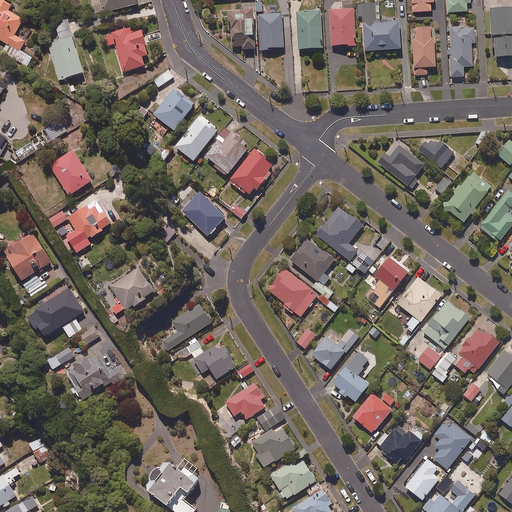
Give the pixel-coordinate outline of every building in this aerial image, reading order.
[(0,0),(0,40),(8,45),(4,52),(28,67),(33,58),(21,51),(27,42),(16,36),(25,21),(10,12),(13,7),(0,0)] [(91,0),(95,14),(140,5),(138,0),(91,0)] [(255,0),(240,0),(241,12),(230,12),(231,32),(234,31),(234,48),(245,48),(245,51),(258,50),(255,0)] [(413,0),(414,13),(433,12),(432,4),(436,4),(435,0),(413,0)] [(448,0),(448,1),(445,1),(445,14),(449,14),(467,14),(467,5),(470,5),(470,0),(448,0)] [(357,46),(355,2),(344,2),(344,10),(331,11),(332,47),(357,46)] [(382,24),(380,4),(359,5),(360,18),(365,18),(367,53),(403,50),(401,23),(382,24)] [(511,10),(490,11),(491,50),(494,50),(495,60),(511,59),(511,10)] [(324,49),(322,12),(299,13),(301,51),(324,49)] [(260,16),(262,51),(263,53),(275,52),(275,50),(286,49),(284,14),(260,16)] [(85,75),(71,21),(57,25),(62,42),(50,46),(60,81),(85,75)] [(432,28),(415,29),(417,77),(429,76),(428,69),(438,68),(436,39),(433,39),(432,28)] [(463,28),(450,28),(451,57),(450,57),(451,79),(464,78),(463,69),(473,68),(471,45),(475,45),(475,29),(463,30),(463,28)] [(133,34),(132,29),(107,35),(110,45),(115,44),(123,73),(147,67),(145,59),(151,58),(144,31),(133,34)] [(175,78),(169,69),(153,78),(159,88),(175,78)] [(0,104),(0,98),(8,86),(0,81),(0,157),(1,158),(6,149),(4,148),(9,139),(0,133),(0,107),(1,105),(0,104)] [(176,89),(155,116),(172,129),(176,132),(197,105),(176,89)] [(220,130),(202,115),(176,147),(195,162),(220,130)] [(246,147),(248,144),(227,128),(218,140),(219,141),(206,158),(230,176),(250,150),(246,147)] [(408,148),(399,141),(381,164),(413,190),(420,181),(417,179),(427,166),(406,150),(408,148)] [(456,153),(442,142),(441,142),(440,142),(439,142),(438,141),(437,141),(436,141),(435,142),(434,142),(433,142),(432,142),(431,142),(430,142),(429,143),(428,143),(421,152),(444,169),(456,153)] [(511,164),(511,144),(509,142),(497,157),(510,167),(511,164)] [(172,152),(166,147),(158,155),(164,161),(172,152)] [(232,181),(251,196),(255,191),(258,193),(273,175),(270,172),(275,167),(267,160),(269,159),(257,149),(256,151),(232,181)] [(94,182),(74,151),(51,166),(71,197),(94,182)] [(480,212),(477,209),(494,189),(475,174),(447,209),(466,224),(473,215),(476,217),(480,212)] [(456,181),(448,176),(437,190),(444,196),(456,181)] [(228,219),(201,193),(190,205),(188,203),(181,210),(210,238),(228,219)] [(511,208),(511,195),(508,193),(478,230),(498,245),(511,227),(511,212),(510,211),(511,208)] [(114,227),(98,202),(70,220),(77,230),(67,236),(78,254),(93,245),(90,242),(114,227)] [(248,213),(237,206),(232,212),(243,220),(248,213)] [(365,227),(340,207),(318,235),(352,262),(360,252),(351,245),(365,227)] [(69,220),(63,212),(51,219),(57,227),(69,220)] [(44,283),(38,273),(53,264),(35,236),(6,254),(24,283),(30,292),(44,283)] [(293,262),(319,281),(314,288),(331,300),(336,293),(326,286),(331,279),(326,275),(336,260),(308,240),(293,262)] [(378,270),(374,266),(376,263),(363,253),(353,265),(366,275),(369,272),(374,275),(378,270)] [(410,275),(392,259),(374,279),(370,276),(366,281),(373,287),(365,296),(381,309),(410,275)] [(354,275),(358,270),(350,264),(346,269),(354,275)] [(137,309),(149,301),(147,298),(156,293),(140,269),(109,290),(116,301),(110,305),(117,316),(134,305),(137,309)] [(320,296),(286,270),(270,291),(287,305),(286,306),(302,319),(320,296)] [(399,305),(414,317),(408,325),(410,327),(408,330),(414,335),(423,323),(444,297),(420,278),(399,305)] [(86,313),(71,290),(38,311),(39,313),(29,319),(40,336),(44,333),(48,338),(64,328),(71,339),(84,331),(76,319),(86,313)] [(339,307),(323,296),(319,301),(336,312),(339,307)] [(473,319),(463,311),(461,313),(448,303),(424,332),(447,351),(473,319)] [(213,324),(200,304),(172,321),(179,332),(165,341),(170,350),(213,324)] [(385,333),(376,325),(370,331),(379,339),(385,333)] [(102,337),(96,327),(82,336),(88,346),(102,337)] [(317,336),(309,330),(298,343),(307,350),(317,336)] [(444,385),(452,375),(448,372),(454,365),(458,368),(467,374),(470,370),(477,375),(502,344),(488,333),(486,336),(479,330),(457,358),(452,354),(434,375),(444,384),(444,385)] [(360,337),(351,331),(339,346),(328,338),(313,356),(332,371),(360,337)] [(177,354),(179,358),(186,358),(193,354),(196,360),(191,362),(195,369),(199,367),(203,374),(212,370),(218,381),(238,369),(226,348),(220,351),(217,347),(205,354),(198,342),(177,354)] [(442,357),(430,348),(420,361),(432,371),(442,357)] [(76,358),(70,349),(49,362),(54,371),(76,358)] [(91,356),(88,349),(77,352),(79,360),(91,356)] [(511,355),(506,351),(488,374),(502,385),(498,389),(505,395),(511,387),(511,355)] [(376,365),(361,353),(335,385),(358,403),(371,386),(360,377),(365,370),(369,373),(376,365)] [(90,359),(68,373),(79,390),(76,391),(83,402),(114,382),(116,385),(129,376),(122,365),(115,370),(112,366),(108,368),(100,355),(91,361),(90,359)] [(256,372),(251,365),(240,372),(244,379),(256,372)] [(482,390),(474,384),(464,396),(472,402),(482,390)] [(265,399),(256,385),(227,403),(235,416),(242,412),(247,421),(267,408),(262,401),(265,399)] [(396,402),(387,394),(382,401),(374,395),(355,418),(375,435),(394,411),(391,408),(396,402)] [(286,419),(278,406),(257,419),(266,432),(286,419)] [(511,408),(503,420),(511,427),(511,408)] [(455,424),(451,429),(445,424),(436,436),(440,440),(435,446),(442,451),(435,460),(449,471),(474,439),(455,424)] [(297,451),(282,425),(251,444),(266,469),(297,451)] [(409,434),(401,428),(398,432),(396,430),(390,437),(386,434),(378,445),(388,454),(387,456),(398,465),(406,471),(416,458),(413,456),(427,438),(414,428),(409,434)] [(44,443),(39,436),(29,445),(34,451),(44,443)] [(306,448),(297,454),(301,460),(310,455),(306,448)] [(161,470),(151,481),(152,482),(148,488),(149,493),(173,511),(197,511),(199,511),(187,502),(202,483),(201,480),(200,478),(203,473),(186,460),(179,470),(173,466),(167,466),(163,471),(161,470)] [(440,469),(429,460),(407,488),(424,502),(441,480),(435,476),(440,469)] [(298,468),(295,463),(270,477),(285,502),(318,483),(306,463),(298,468)] [(12,506),(10,502),(18,496),(11,486),(16,482),(14,479),(21,474),(16,467),(0,478),(0,508),(4,506),(6,510),(12,506)] [(454,483),(448,477),(438,489),(445,495),(454,483)] [(511,481),(501,495),(511,503),(511,481)] [(464,511),(477,496),(459,482),(452,491),(460,497),(454,506),(442,496),(436,504),(430,500),(423,509),(427,511),(464,511)] [(333,505),(323,489),(314,495),(287,511),(332,511),(330,507),(333,505)] [(30,511),(39,506),(33,497),(8,511),(30,511)]
